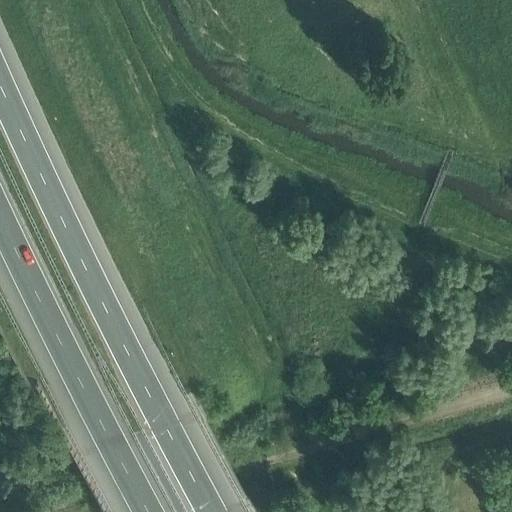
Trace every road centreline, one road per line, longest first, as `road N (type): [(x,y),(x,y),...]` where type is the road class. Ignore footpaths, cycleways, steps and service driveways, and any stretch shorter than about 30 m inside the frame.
road 1 (motorway): [(207,511),(0,85)]
road 2 (motorway): [(0,213),(145,511)]
